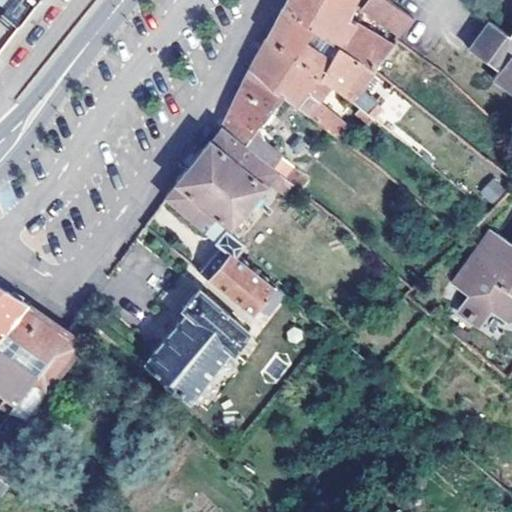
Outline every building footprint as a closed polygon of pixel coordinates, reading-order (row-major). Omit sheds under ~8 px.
[(18,0),(33,12),(41,0),(18,0)] [(339,42),(375,67),(393,42),(346,15),(350,0),(286,0),(285,3),(314,24),(339,42)] [(365,0),(364,7),(399,32),(411,16),(388,0),(365,0)] [(371,75),(375,67),(339,42),(330,54),(316,45),(318,41),(313,38),(310,41),(305,38),(314,24),(285,3),(276,20),(268,36),(333,86),(363,110),(371,116),(386,98),(366,82),(371,75)] [(511,36),(509,35),(489,19),(468,47),(499,70),(493,78),(511,91),(511,36)] [(318,104),(333,86),(268,36),(257,58),(252,67),(286,95),(309,114),(318,104)] [(248,123),(260,123),(272,122),(286,95),(252,67),(239,92),(228,115),(234,119),(237,117),(248,123)] [(391,91),(396,85),(375,67),(371,75),(391,91)] [(309,114),(336,136),(345,127),(318,104),(309,114)] [(370,126),(375,119),(371,116),(363,110),(358,115),(370,126)] [(293,182),(301,189),(307,181),(289,167),(278,151),(260,138),(260,123),(248,123),(237,117),(234,119),(228,115),(222,126),(293,182)] [(176,184),(167,196),(223,242),(235,253),(242,244),(227,232),(269,181),(283,193),(293,182),(222,126),(211,141),(209,139),(196,154),(195,153),(189,164),(174,182),(176,184)] [(479,191),(491,204),(506,191),(495,178),(479,191)] [(511,240),(496,230),(479,257),(475,255),(458,282),(470,289),(459,306),(469,313),(467,316),(471,318),(472,315),(482,322),(492,308),(505,318),(511,307),(511,240)] [(266,313),(282,291),(243,259),(235,253),(223,242),(199,271),(253,317),(259,309),(266,313)] [(397,243),(382,259),(411,287),(425,272),(397,243)] [(0,337),(27,304),(1,287),(0,286),(0,337)] [(187,312),(146,362),(191,400),(231,349),(234,351),(249,331),(200,288),(183,308),(187,312)] [(67,332),(27,304),(0,337),(0,392),(18,406),(34,383),(46,392),(91,330),(77,319),(67,332)] [(34,383),(18,406),(12,413),(26,424),(48,394),(46,392),(34,383)] [(0,475),(10,483),(20,471),(12,464),(8,451),(0,445),(0,475)] [(0,497),(10,483),(0,475),(0,497)]
